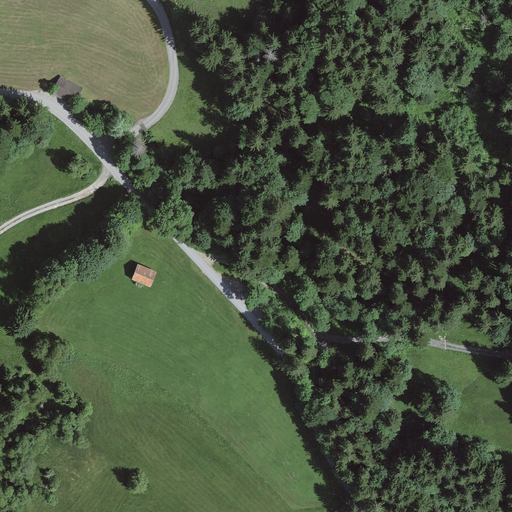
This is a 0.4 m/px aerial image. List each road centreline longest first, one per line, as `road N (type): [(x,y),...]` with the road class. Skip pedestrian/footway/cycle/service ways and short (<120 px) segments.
road 1 (unclassified): [(0,93),(46,100),(67,113),(292,360),(365,511)]
road 2 (track): [(195,254),(279,294),(323,337),(420,338),(511,356)]
road 3 (track): [(152,0),(174,64),(165,106),(143,127),(95,143)]
road 4 (track): [(109,162),(97,186),(0,230)]
